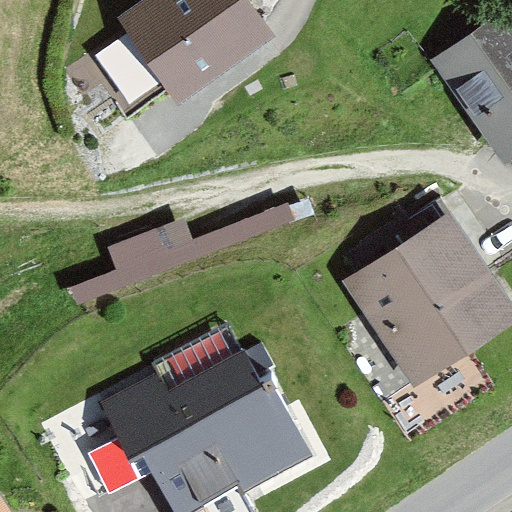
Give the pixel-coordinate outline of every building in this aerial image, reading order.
[(162,0),(144,13),(208,101),(296,38),(268,0),(162,0)] [(511,126),(511,0),(451,47),(511,126)] [(345,278),(405,371),(503,307),(443,214),(345,278)] [(189,511),(234,511),(335,455),(278,353),(142,429),(189,511)] [(0,511),(11,511),(0,495),(0,511)]
